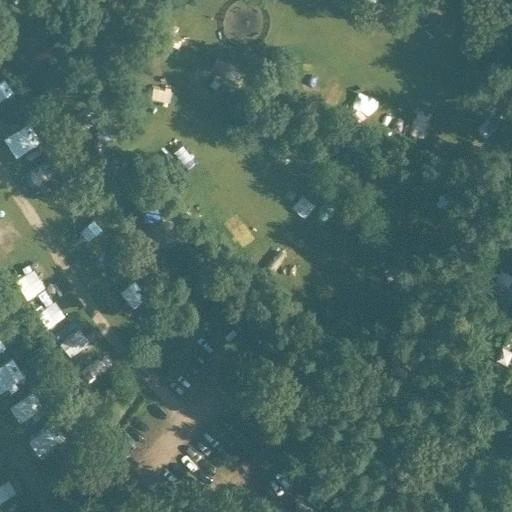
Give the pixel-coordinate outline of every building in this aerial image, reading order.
[(18,120),(0,133),(0,135),(12,152),(31,139),(18,120)] [(0,152),(3,155),(9,148),(0,140),(0,152)] [(14,172),(28,191),(52,173),(39,154),(14,172)] [(511,205),(509,204),(497,227),(511,234),(511,205)] [(65,225),(75,243),(94,232),(84,214),(65,225)] [(86,257),(97,272),(113,262),(102,246),(86,257)] [(0,284),(10,299),(35,282),(24,267),(0,284)] [(101,288),(107,310),(134,302),(127,280),(101,288)] [(23,314),(33,329),(58,312),(48,297),(23,314)] [(65,353),(78,346),(69,330),(56,337),(65,353)] [(1,359),(0,359),(0,389),(13,383),(1,359)] [(73,371),(82,384),(99,372),(90,359),(73,371)] [(0,403),(0,421),(3,426),(30,411),(20,393),(0,403)] [(39,423),(23,436),(38,454),(54,440),(39,423)]
